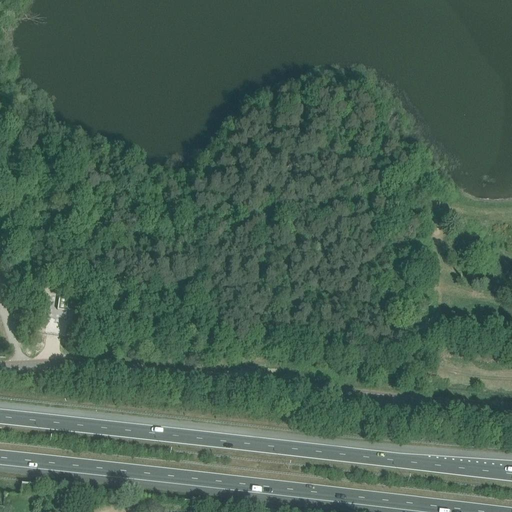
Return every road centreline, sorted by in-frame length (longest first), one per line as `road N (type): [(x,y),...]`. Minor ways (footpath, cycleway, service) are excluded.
road 1 (motorway): [(511,474),(0,414)]
road 2 (secondary): [(511,410),(109,366),(20,366)]
road 3 (motorway): [(0,460),(475,511)]
